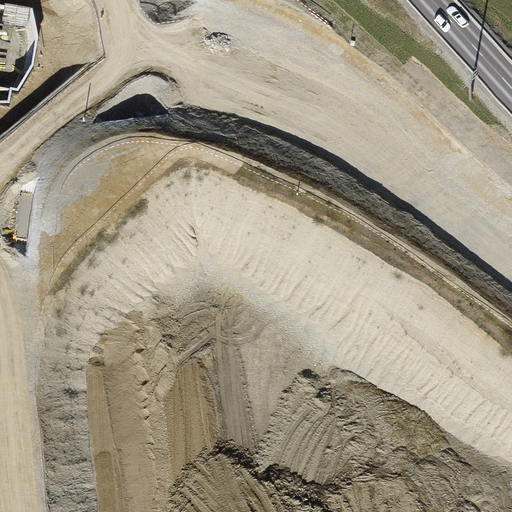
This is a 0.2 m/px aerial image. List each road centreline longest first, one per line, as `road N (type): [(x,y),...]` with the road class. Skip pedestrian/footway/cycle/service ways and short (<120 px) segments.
road 1 (primary): [(35,109),(119,78),(144,79),(322,124)]
road 2 (primary): [(322,124),(267,77),(91,21),(61,0)]
road 3 (primary): [(322,124),(511,254)]
road 4 (primary): [(511,89),(431,0)]
